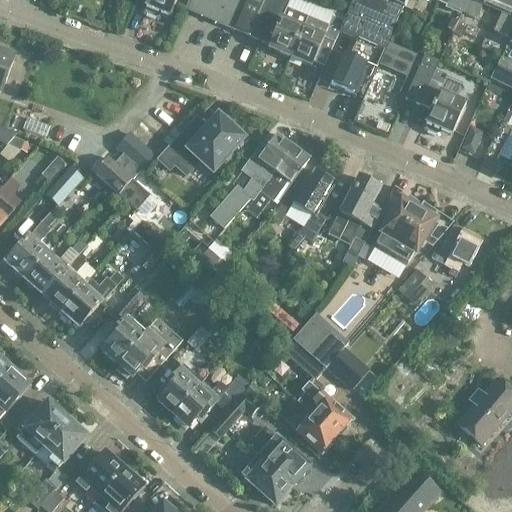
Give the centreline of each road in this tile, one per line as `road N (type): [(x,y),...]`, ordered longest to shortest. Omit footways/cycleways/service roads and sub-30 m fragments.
road 1 (residential): [(2,0),(12,11),(209,77),(511,210)]
road 2 (residential): [(228,511),(0,310)]
